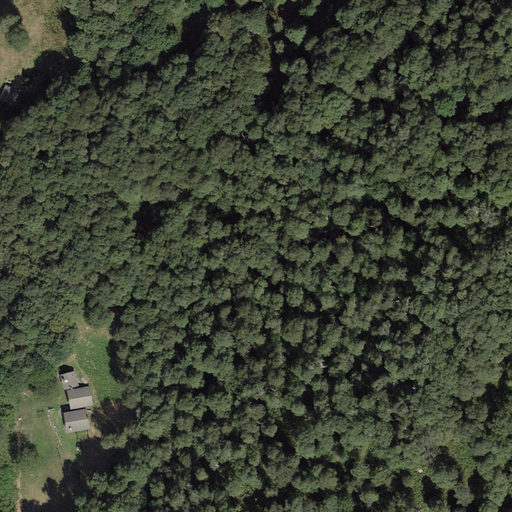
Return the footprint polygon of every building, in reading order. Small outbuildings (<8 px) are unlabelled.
[(82,64),(78,67),(81,73),(86,69),(82,64)] [(19,91),(5,85),(0,95),(0,99),(13,105),(19,91)] [(74,371),(60,375),(64,390),(78,386),(74,371)] [(89,387),(66,391),(70,410),(93,406),(89,387)] [(86,409),(63,413),(67,434),(90,429),(86,409)]
